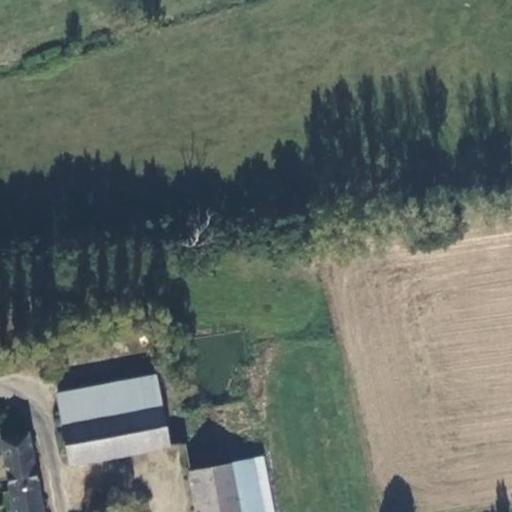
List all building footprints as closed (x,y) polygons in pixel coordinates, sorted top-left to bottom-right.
[(279,368),(309,511),(338,511),(306,362),(279,368)] [(156,402),(150,369),(53,389),(60,424),(156,402)] [(156,402),(60,424),(67,463),(162,440),(156,402)] [(40,511),(25,432),(0,437),(0,454),(11,511),(40,511)] [(188,511),(270,511),(257,456),(180,472),(188,511)]
